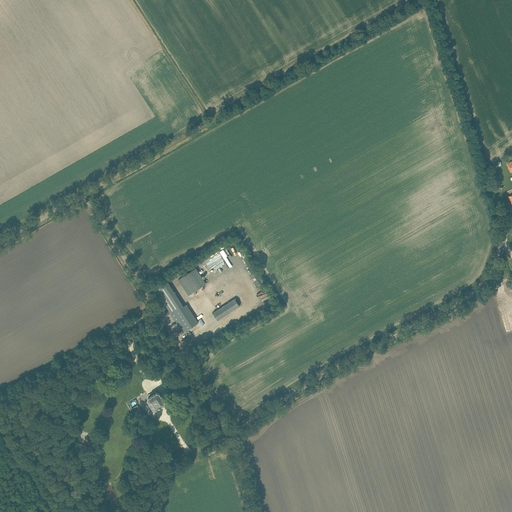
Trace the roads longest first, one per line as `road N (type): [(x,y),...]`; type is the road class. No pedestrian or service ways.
road 1 (track): [(155,511),(158,480),(171,462),(481,289),(510,221)]
road 2 (track): [(423,0),(90,193)]
road 3 (track): [(229,434),(90,193),(0,241)]
